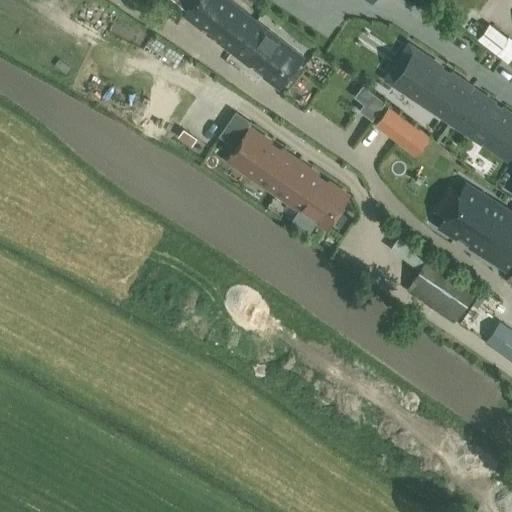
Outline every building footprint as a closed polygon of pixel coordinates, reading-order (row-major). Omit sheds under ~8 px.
[(180,0),(180,1),(189,8),(187,11),(203,24),(208,23),(221,33),(222,38),(235,48),(259,16),(237,0),(180,0)] [(306,52),(259,16),(235,48),(250,60),(256,59),(269,69),(269,75),(282,84),(306,52)] [(511,59),(511,39),(508,36),(507,36),(507,37),(489,23),(475,40),(508,64),(511,59)] [(450,121),(473,86),(472,85),(472,86),(469,90),(460,84),(463,80),(452,73),(451,72),(450,73),(448,76),(440,70),(441,67),(442,66),(441,65),(441,66),(416,49),(393,82),(449,119),(449,121),(450,121)] [(179,115),(188,99),(159,83),(151,98),(158,102),(146,123),(198,152),(209,132),(179,115)] [(364,103),(372,93),(362,86),(355,96),(364,103)] [(450,121),(447,126),(478,147),(479,147),(504,164),(511,151),(511,123),(499,115),(497,117),(489,111),(490,108),(478,100),(477,103),(468,97),(475,87),(473,86),(450,121)] [(424,128),(433,117),(407,97),(398,108),(424,128)] [(388,107),(376,123),(397,139),(409,123),(388,107)] [(246,131),(249,126),(252,122),(236,111),(230,119),(246,131)] [(227,159),(276,193),(299,160),(281,148),(278,150),(271,144),(272,141),(250,126),(227,159)] [(435,144),(417,147),(421,170),(439,167),(435,144)] [(299,160),(276,193),(326,227),(348,194),(328,180),(325,182),(318,177),(319,174),(299,160)] [(469,245),(511,272),(511,270),(511,211),(466,183),(460,193),(450,187),(435,210),(445,216),(439,226),(456,237),(460,234),(470,240),(469,245)] [(453,323),(476,290),(430,258),(407,291),(453,323)] [(511,361),(511,310),(482,289),(458,323),(494,350),(511,361)]
